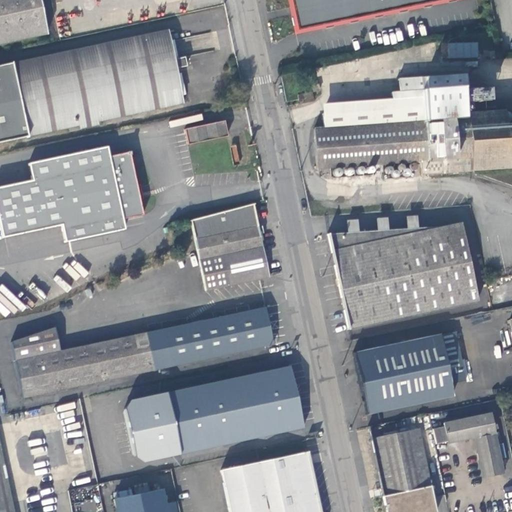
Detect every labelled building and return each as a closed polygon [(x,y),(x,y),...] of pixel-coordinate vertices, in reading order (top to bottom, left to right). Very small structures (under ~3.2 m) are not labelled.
[(39,0),(0,0),(0,44),(47,34),(39,0)] [(291,0),(298,31),(441,0),(291,0)] [(168,30),(0,65),(0,141),(183,103),(176,68),(174,58),(168,30)] [(448,56),(477,57),(478,43),(449,42),(448,56)] [(184,56),(174,58),(176,68),(186,65),(184,56)] [(484,88),(484,97),(494,97),(495,88),(484,88)] [(184,128),(187,143),(227,135),(224,120),(184,128)] [(31,181),(0,187),(0,231),(1,238),(60,226),(63,242),(122,230),(120,219),(140,215),(128,153),(130,153),(129,151),(125,152),(125,153),(108,156),(106,146),(27,163),(31,181)] [(191,220),(205,291),(268,278),(253,203),(243,206),(207,215),(191,220)] [(406,216),(407,228),(418,227),(417,216),(406,216)] [(377,230),(387,229),(386,217),(377,218),(377,230)] [(346,220),(347,232),(357,231),(357,220),(346,220)] [(418,227),(407,228),(387,229),(377,230),(357,231),(347,232),(327,233),(347,328),(477,301),(461,223),(418,227)] [(12,342),(23,398),(267,345),(273,344),(265,307),(61,351),(55,328),(12,342)] [(353,352),(366,414),(452,395),(450,383),(462,380),(451,331),(353,352)] [(167,392),(180,454),(303,427),(290,366),(167,392)] [(430,425),(435,444),(447,442),(474,436),(483,476),(503,472),(501,460),(496,439),(490,413),(430,425)] [(435,511),(418,428),(371,438),(385,504),(387,503),(387,506),(389,509),(390,511),(435,511)] [(501,438),(496,439),(501,460),(506,459),(501,438)] [(0,511),(14,511),(0,441),(0,511)] [(320,511),(308,452),(289,456),(221,470),(229,511),(320,511)] [(114,499),(116,511),(168,511),(163,488),(114,499)]
